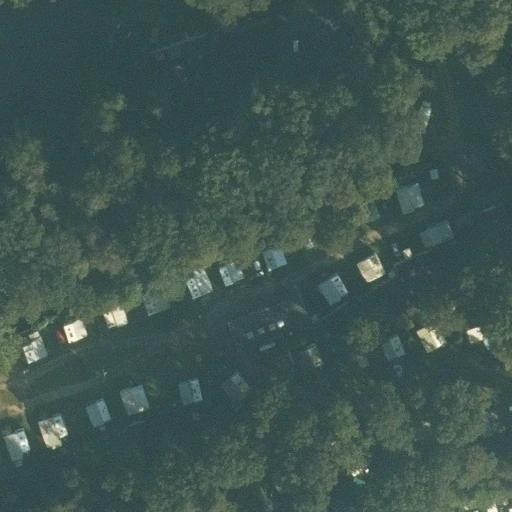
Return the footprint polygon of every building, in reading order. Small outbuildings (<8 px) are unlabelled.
[(223,0),(227,11),(235,9),(232,0),(223,0)] [(239,8),(241,16),(281,6),(279,0),(232,0),(235,9),(239,8)] [(468,74),(488,67),(482,49),(462,56),(468,74)] [(511,202),(511,203),(511,204),(511,96),(509,87),(480,97),(496,141),(485,145),(491,162),(502,158),(511,186),(511,202)] [(394,185),(402,208),(424,201),(416,178),(394,185)] [(475,216),(482,237),(510,227),(502,205),(475,216)] [(303,230),(313,245),(331,234),(322,219),(303,230)] [(433,241),(452,234),(447,219),(428,225),(433,241)] [(286,235),(261,240),(266,265),(291,260),(286,235)] [(355,259),(367,279),(386,268),(374,248),(355,259)] [(311,285),(319,303),(349,290),(340,271),(311,285)] [(147,309),(171,300),(163,278),(139,287),(147,309)] [(279,302),(279,303),(289,329),(289,330),(309,323),(300,295),(279,302)] [(121,298),(101,305),(107,322),(127,315),(121,298)] [(252,342),(289,329),(279,303),(269,306),(268,303),(247,310),(248,314),(230,320),(239,347),(244,345),(247,352),(255,349),(252,342)] [(82,312),(63,318),(68,334),(86,328),(82,312)] [(21,332),(28,354),(46,348),(39,326),(21,332)] [(388,347),(405,341),(400,326),(383,333),(388,347)] [(234,396),(251,384),(238,367),(221,379),(234,396)] [(198,375),(179,377),(182,398),(201,396),(198,375)] [(143,378),(119,384),(126,409),(150,402),(143,378)] [(92,421),(112,413),(103,390),(83,398),(92,421)] [(62,407),(39,412),(44,437),(67,432),(62,407)] [(3,428),(11,452),(31,446),(23,422),(3,428)]
